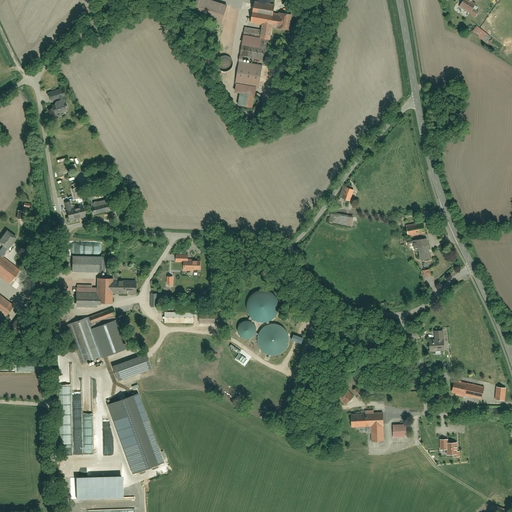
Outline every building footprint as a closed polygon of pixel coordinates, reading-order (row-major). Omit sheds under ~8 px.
[(199,0),(196,14),(223,21),(227,4),(210,0),(199,0)] [(470,0),(463,0),(460,6),(475,16),(478,12),(473,8),(476,4),(470,0)] [(264,24),(262,38),(272,39),(274,26),(280,27),(280,29),(290,31),(293,13),(283,12),(283,16),(276,15),(278,4),(256,1),(253,22),(264,24)] [(486,33),(477,26),(472,32),(482,39),(486,33)] [(246,27),(245,34),(260,36),(262,29),(246,27)] [(486,33),(482,39),(486,43),(491,36),(486,33)] [(244,45),(260,48),(262,39),(245,36),(244,45)] [(260,48),(244,45),(241,57),(268,62),(270,50),(260,48)] [(229,56),(222,56),(221,66),(228,67),(229,56)] [(238,83),(259,87),(262,66),(241,62),(238,83)] [(259,87),(238,83),(236,93),(257,97),(259,87)] [(63,96),(65,95),(63,89),(48,93),(51,101),(58,99),(58,97),(63,96)] [(252,96),(243,95),(241,107),(249,109),(252,96)] [(55,114),(66,111),(64,106),(66,105),(63,96),(58,97),(58,99),(59,101),(56,102),(55,104),(55,105),(52,106),(55,114)] [(73,188),(78,203),(83,201),(82,197),(84,197),(80,186),(73,188)] [(353,190),(346,187),(342,198),(349,200),(353,190)] [(105,201),(91,204),(93,214),(105,211),(112,210),(109,199),(104,200),(105,201)] [(85,216),(83,206),(72,209),(70,201),(65,202),(69,220),(85,216)] [(353,217),(331,213),(329,223),(351,227),(353,217)] [(423,222),(406,226),(408,237),(425,233),(423,222)] [(0,241),(0,242),(10,250),(18,238),(8,231),(0,241)] [(431,259),(428,238),(413,241),(415,251),(419,250),(421,261),(431,259)] [(0,276),(9,284),(20,270),(2,256),(1,258),(0,256),(0,276)] [(74,272),(105,272),(105,256),(74,256),(74,272)] [(193,269),(200,269),(200,261),(192,261),(192,260),(184,259),(184,271),(193,271),(193,269)] [(113,294),(134,294),(135,281),(99,280),(98,293),(75,293),(74,304),(113,305),(113,294)] [(277,312),(278,306),(278,301),(275,296),(271,292),(266,290),(261,289),(256,291),(251,294),(248,299),(246,304),(247,310),(249,314),(252,318),(256,320),(261,321),(266,321),(270,319),(274,316),(277,312)] [(0,311),(7,316),(14,306),(0,295),(0,311)] [(194,324),(194,313),(166,313),(166,324),(194,324)] [(200,315),(200,323),(214,323),(213,319),(210,319),(210,314),(200,315)] [(126,348),(116,321),(92,330),(88,319),(72,325),(86,363),(126,348)] [(256,331),(256,328),(255,325),(253,322),(250,321),(247,320),(244,321),(241,322),(239,325),(237,328),(237,331),(238,334),(240,336),(242,338),(245,339),(248,339),(251,338),(253,336),(255,334),(256,331)] [(287,345),(288,339),(287,334),(285,329),(281,326),(276,324),(270,323),(265,325),(261,328),(258,333),(257,338),(257,344),(259,348),(263,352),(267,354),(272,355),(277,354),(281,352),(285,349),(287,345)] [(429,340),(430,351),(445,350),(443,330),(434,331),(435,339),(429,340)] [(295,335),(293,341),(304,343),(305,337),(295,335)] [(147,355),(114,367),(119,381),(152,369),(147,355)] [(453,393),(481,399),(484,387),(455,381),(453,393)] [(506,388),(496,387),(495,399),(505,401),(506,388)] [(354,396),(346,389),(338,397),(346,405),(354,396)] [(115,401),(135,396),(133,391),(124,393),(125,395),(120,397),(119,395),(114,397),(115,401)] [(450,394),(439,393),(438,399),(449,401),(450,394)] [(109,406),(134,473),(163,463),(139,395),(109,406)] [(365,414),(352,414),(353,427),(371,426),(372,441),(383,440),(382,413),(373,413),(365,414)] [(405,425),(393,425),(394,438),(406,438),(405,425)] [(457,442),(448,442),(448,449),(448,454),(456,454),(456,457),(460,457),(459,451),(457,451),(457,442)]
